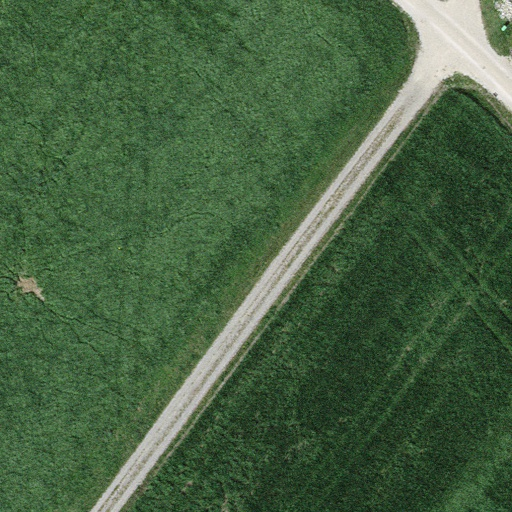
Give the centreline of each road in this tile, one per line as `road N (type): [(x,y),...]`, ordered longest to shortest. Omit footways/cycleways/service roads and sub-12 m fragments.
road 1 (track): [(106,511),(462,38),(464,0)]
road 2 (track): [(415,0),(511,87)]
